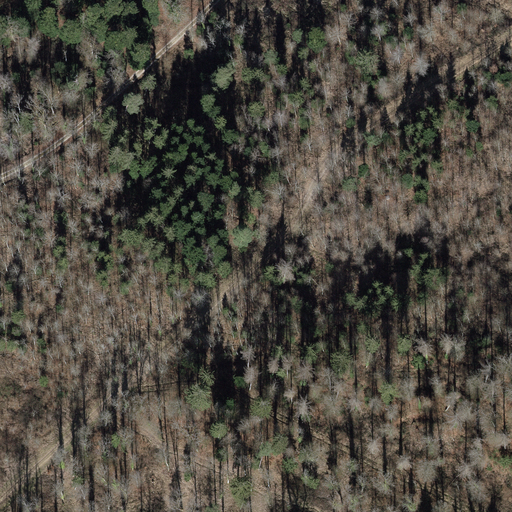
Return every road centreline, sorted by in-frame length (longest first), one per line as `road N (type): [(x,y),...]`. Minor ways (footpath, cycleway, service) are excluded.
road 1 (track): [(511,33),(327,158),(300,213),(260,257),(0,495)]
road 2 (track): [(217,0),(96,115),(0,178)]
